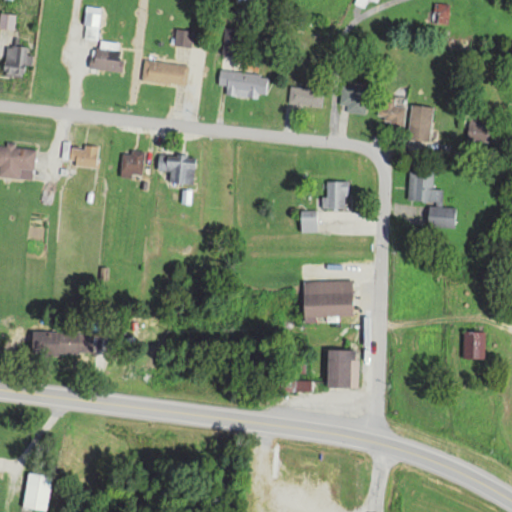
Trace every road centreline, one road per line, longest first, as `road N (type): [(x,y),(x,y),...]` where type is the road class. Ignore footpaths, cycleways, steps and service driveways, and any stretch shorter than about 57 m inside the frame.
road 1 (primary): [(0,388),(350,436),(426,455),(511,497)]
road 2 (residential): [(377,153),(334,141),(0,102)]
road 3 (residential): [(379,443),(386,171),(377,153)]
road 4 (residential): [(334,141),(339,35),(390,0)]
